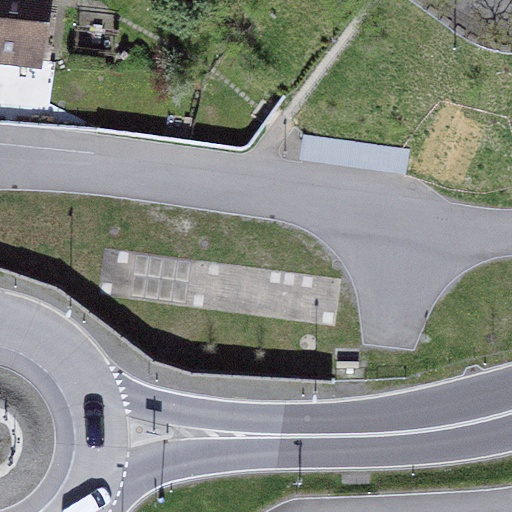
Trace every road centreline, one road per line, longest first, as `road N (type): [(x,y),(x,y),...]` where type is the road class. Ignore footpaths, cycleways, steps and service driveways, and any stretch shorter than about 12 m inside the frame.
road 1 (primary): [(511,413),(394,434),(234,435)]
road 2 (unknown): [(347,511),(511,494)]
road 3 (primary): [(234,435),(94,389)]
road 4 (primary): [(96,482),(234,435)]
road 5 (primary): [(94,389),(46,334),(0,319)]
